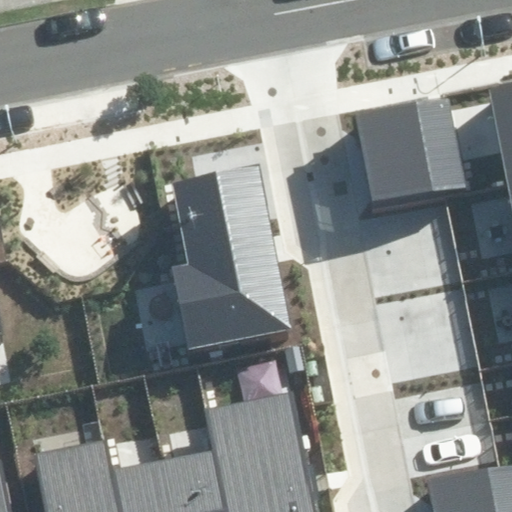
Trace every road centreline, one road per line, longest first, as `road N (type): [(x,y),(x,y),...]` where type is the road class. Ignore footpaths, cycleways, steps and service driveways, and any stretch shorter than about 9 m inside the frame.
road 1 (residential): [(281,14),(386,511)]
road 2 (residential): [(168,39),(0,72)]
